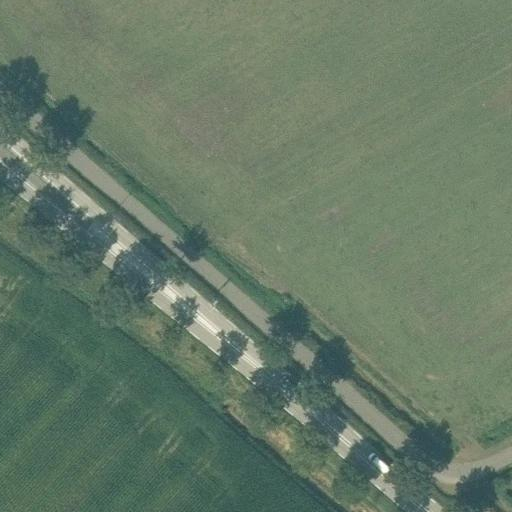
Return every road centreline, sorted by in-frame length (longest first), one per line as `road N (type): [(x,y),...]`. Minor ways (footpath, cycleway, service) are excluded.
road 1 (unclassified): [(0,92),(420,458),(459,474),(511,454)]
road 2 (primary): [(413,511),(184,312)]
road 3 (primary): [(184,312),(0,132)]
road 4 (primary): [(0,171),(76,237),(184,312)]
